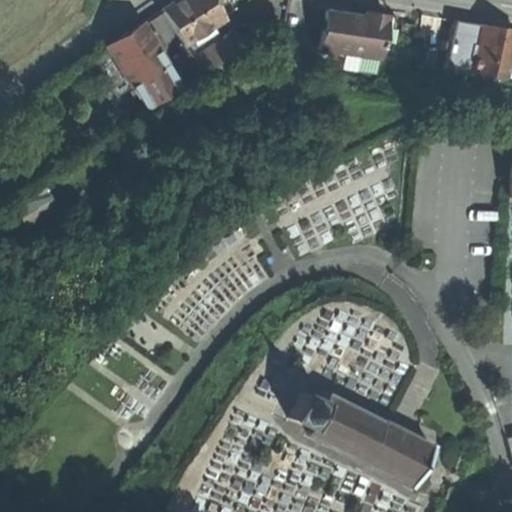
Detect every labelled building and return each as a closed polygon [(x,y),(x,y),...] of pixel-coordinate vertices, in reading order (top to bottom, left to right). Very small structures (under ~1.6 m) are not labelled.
[(177,0),(165,8),(187,42),(208,28),(222,18),(211,1),(210,0),(177,0)] [(360,15),(329,12),(324,51),(386,58),(391,15),(375,13),(374,17),(360,15)] [(475,73),(481,23),(455,19),(448,70),(475,73)] [(108,45),(132,83),(168,61),(143,22),(124,34),(108,45)] [(406,23),(405,33),(417,35),(418,24),(406,23)] [(511,27),(500,25),(483,23),(481,38),(511,42),(511,27)] [(187,42),(194,52),(207,44),(210,48),(218,42),(208,28),(187,42)] [(187,57),(200,75),(243,46),(234,32),(218,42),(210,48),(207,44),(194,52),(187,57)] [(509,78),(511,56),(511,42),(481,38),(476,74),(509,78)] [(183,85),(168,61),(132,83),(148,108),(183,85)] [(17,203),(25,218),(53,202),(45,187),(17,203)] [(403,404),(417,410),(427,385),(429,385),(436,368),(421,362),(403,404)] [(305,391),(300,388),(286,416),(308,427),(306,432),(411,484),(431,443),(383,420),(382,421),(308,385),(305,391)]
